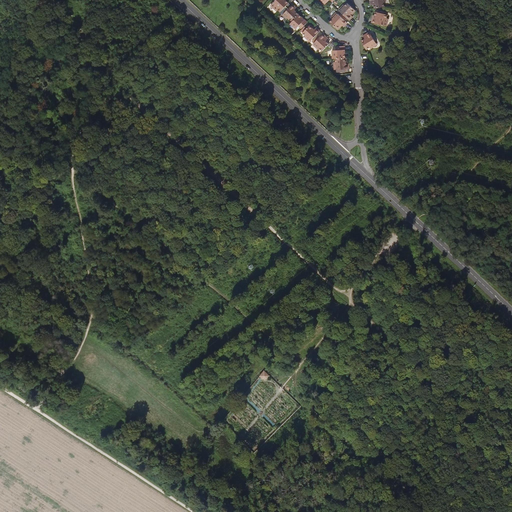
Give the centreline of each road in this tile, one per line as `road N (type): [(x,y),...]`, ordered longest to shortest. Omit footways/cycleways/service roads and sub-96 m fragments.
road 1 (track): [(64,145),(94,109),(128,93),(302,258),(349,290)]
road 2 (track): [(35,410),(68,367),(93,302),(64,145)]
road 3 (primary): [(360,171),(177,0)]
road 4 (track): [(349,290),(511,123)]
road 5 (track): [(349,290),(511,450)]
road 6 (primary): [(511,313),(360,171)]
road 7 (track): [(193,511),(35,410)]
road 8 (residential): [(356,40),(360,171)]
